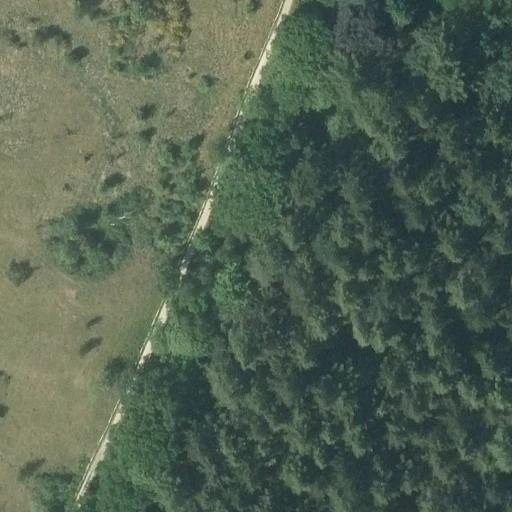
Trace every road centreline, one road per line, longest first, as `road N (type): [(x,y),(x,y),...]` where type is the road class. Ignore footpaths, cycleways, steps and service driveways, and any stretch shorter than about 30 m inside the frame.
road 1 (track): [(349,0),(339,8),(134,511)]
road 2 (track): [(511,439),(241,247)]
road 3 (track): [(511,79),(339,8)]
